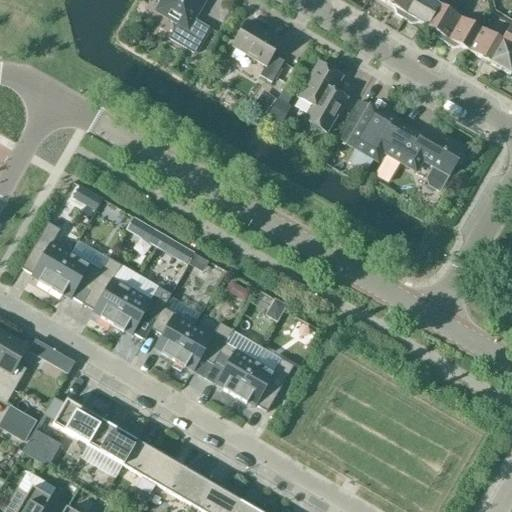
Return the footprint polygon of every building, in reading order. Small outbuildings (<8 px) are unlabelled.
[(193,55),(208,30),(193,21),(205,0),(163,0),(156,13),(177,26),(169,41),(193,55)] [(376,0),(394,10),(396,17),(411,26),(418,24),(435,34),(437,41),(453,50),(459,48),(510,78),(511,74),(511,24),(511,25),(501,43),(426,0),(376,0)] [(271,85),(283,64),(272,57),(280,43),(246,23),(232,49),(265,68),(259,78),(271,85)] [(326,135),(339,113),(326,105),(341,79),(318,65),(298,100),(313,108),(305,122),(326,135)] [(368,68),(353,81),(362,92),(377,78),(368,68)] [(267,94),(256,109),(265,115),(275,101),(267,94)] [(286,110),(275,104),(269,115),(279,121),(286,110)] [(397,163),(415,133),(369,107),(346,146),(372,162),(380,160),(383,155),(397,163)] [(464,159),(462,154),(464,150),(426,128),(421,137),(415,133),(397,163),(411,172),(418,170),(422,163),(433,169),(428,180),(430,188),(439,193),(454,167),(460,165),(464,159)] [(102,202),(92,196),(87,205),(97,210),(102,202)] [(49,292),(69,257),(51,246),(59,232),(47,225),(20,271),(32,277),(31,279),(38,283),(37,285),(49,292)] [(145,226),(138,238),(156,249),(163,237),(145,226)] [(163,237),(156,249),(175,260),(182,248),(163,237)] [(101,274),(100,274),(88,267),(88,268),(69,257),(49,292),(61,299),(62,298),(69,302),(70,300),(82,307),(89,295),(101,274)] [(111,328),(131,293),(113,282),(121,268),(108,261),(100,274),(101,274),(89,295),(82,307),(86,309),(85,311),(94,316),(93,318),(111,328)] [(131,293),(111,328),(123,335),(123,334),(131,338),(132,336),(144,343),(151,331),(150,331),(162,310),(163,310),(171,297),(157,290),(139,279),(131,293)] [(249,294),(245,292),(240,301),(244,304),(249,294)] [(271,320),(278,324),(286,310),(275,303),(269,314),(271,320)] [(175,317),(163,310),(162,310),(150,331),(151,331),(161,338),(154,351),(161,355),(160,357),(172,364),(193,329),(174,318),(175,317)] [(302,325),(285,314),(276,330),(293,340),(302,325)] [(224,346),(232,333),(219,326),(211,340),(193,329),(172,364),(184,371),(185,370),(192,374),(200,360),(206,364),(208,361),(213,364),(224,346)] [(241,354),(245,347),(275,363),(282,348),(239,326),(228,348),(241,354)] [(0,387),(12,394),(25,372),(17,367),(27,349),(0,333),(0,387)] [(35,343),(29,354),(47,365),(53,353),(35,343)] [(236,353),(224,346),(213,364),(224,371),(215,387),(222,391),(221,393),(233,400),(254,365),(236,354),(236,353)] [(254,365),(233,400),(246,407),(247,406),(254,410),(255,408),(266,414),(293,369),(280,361),(272,376),(254,365)] [(66,403),(52,428),(73,440),(87,448),(101,424),(102,424),(104,421),(87,411),(85,414),(66,403)] [(34,424),(9,410),(0,425),(0,430),(22,443),(34,424)] [(120,435),(102,424),(101,424),(87,448),(122,468),(136,444),(136,445),(139,441),(122,431),(120,435)] [(40,446),(45,439),(34,433),(29,443),(21,455),(36,464),(47,470),(55,455),(40,446)] [(154,455),(136,445),(136,444),(122,468),(156,489),(170,464),(171,465),(173,461),(156,451),(154,455)] [(189,475),(171,465),(170,464),(156,489),(191,509),(205,484),(206,485),(208,481),(191,472),(189,475)] [(6,508),(3,511),(43,511),(50,501),(56,491),(37,479),(27,497),(16,491),(6,508)] [(223,495),(206,485),(205,484),(191,509),(196,511),(235,511),(239,505),(240,505),(242,501),(225,492),(223,495)]
